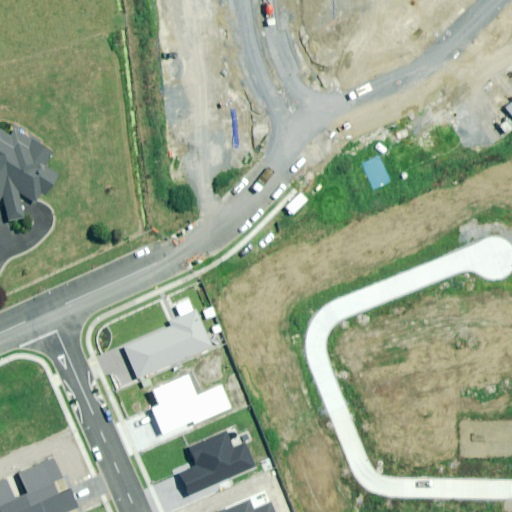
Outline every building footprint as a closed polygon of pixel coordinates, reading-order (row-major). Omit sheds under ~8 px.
[(0,201),(2,197),(8,221),(24,217),(19,193),(33,202),(36,200),(41,193),(45,196),(61,174),(46,167),(53,153),(31,139),(33,135),(14,123),(15,131),(11,136),(0,126),(0,201)] [(180,316),(170,321),(172,326),(123,347),(137,378),(212,347),(198,310),(194,311),(188,298),(175,304),(180,316)] [(197,395),(188,374),(152,391),(159,404),(151,408),(163,435),(193,421),(197,425),(231,408),(221,384),(197,395)] [(233,448),(226,432),(188,448),(195,466),(178,475),(188,495),(254,465),(245,443),(233,448)] [(18,473),(26,492),(15,498),(6,480),(0,481),(0,511),(68,511),(79,507),(72,488),(60,494),(54,484),(62,477),(54,457),(18,473)] [(275,511),(271,502),(256,510),(251,498),(225,511),(224,509),(218,511),(275,511)]
